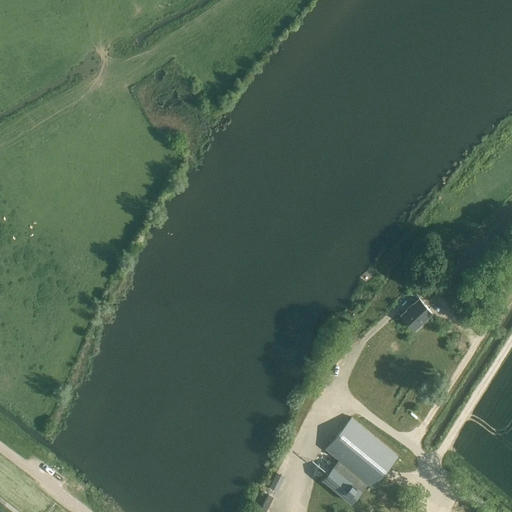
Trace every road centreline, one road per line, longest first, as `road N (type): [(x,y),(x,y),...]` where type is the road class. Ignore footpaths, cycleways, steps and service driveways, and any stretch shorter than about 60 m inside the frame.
road 1 (track): [(393,313),(348,361),(338,401),(301,462),(288,511)]
road 2 (unknown): [(431,459),(511,339)]
road 3 (track): [(338,401),(366,409),(445,470)]
